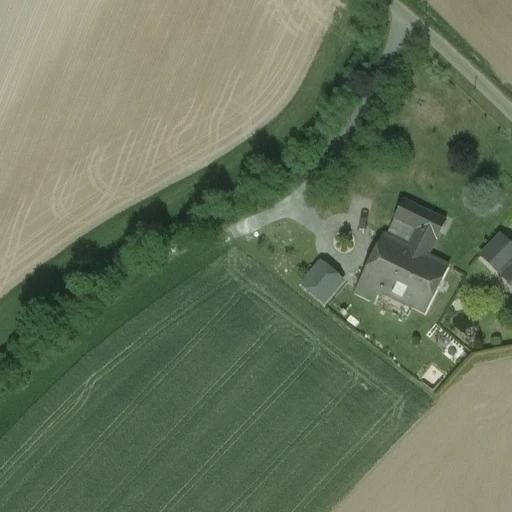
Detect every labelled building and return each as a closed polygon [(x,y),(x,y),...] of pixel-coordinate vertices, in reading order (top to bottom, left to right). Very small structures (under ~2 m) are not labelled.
[(446,223),(403,202),(394,219),(417,230),(436,240),(437,240),(446,223)] [(436,240),(417,230),(407,249),(415,253),(426,258),(436,240)] [(511,249),(500,237),(481,257),(503,279),(508,274),(511,270),(511,249)] [(385,238),(362,283),(380,292),(392,297),(415,253),(407,249),(385,238)] [(426,258),(415,253),(392,297),(424,313),(446,268),(426,258)] [(322,267),(302,292),(323,309),(342,285),(322,267)] [(380,292),(362,283),(356,294),(375,303),(380,292)]
